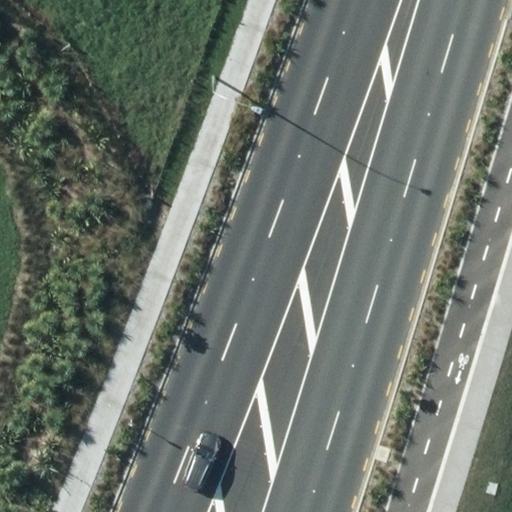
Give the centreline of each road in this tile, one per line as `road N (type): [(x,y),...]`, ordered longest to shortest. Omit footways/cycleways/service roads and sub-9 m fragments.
road 1 (secondary): [(161,511),(326,89),(352,0)]
road 2 (secondary): [(460,0),(304,511)]
